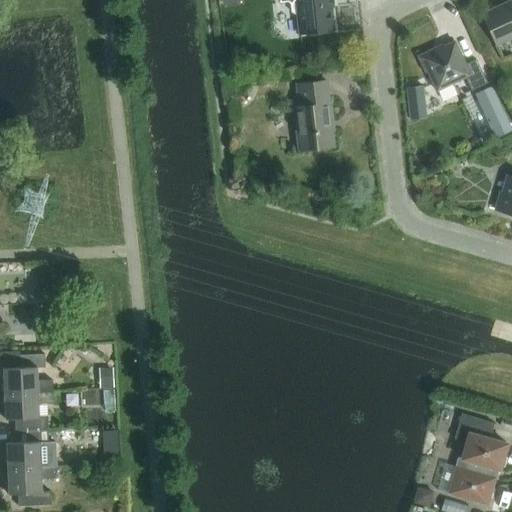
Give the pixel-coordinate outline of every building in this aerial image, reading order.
[(279,0),(280,3),(288,2),(292,4),(293,12),(297,15),(300,34),(333,31),(331,9),(333,9),(331,0),(279,0)] [(497,45),(511,37),(511,1),(483,16),(497,45)] [(434,50),(418,57),(426,74),(428,73),(436,92),(465,78),(471,91),(487,84),(476,60),(465,65),(454,42),(435,52),(434,50)] [(331,123),(333,123),(331,104),(329,104),(326,81),(297,85),(299,107),(294,108),(299,151),(333,147),(331,123)] [(511,130),(491,87),(475,94),(488,123),(477,128),(484,143),(495,138),(496,138),(511,130)] [(421,103),(425,102),(423,90),(408,92),(411,124),(423,123),(421,103)] [(502,194),(500,193),(495,211),(511,215),(511,177),(507,176),(502,194)] [(2,370),(3,395),(53,392),(52,381),(37,380),(37,370),(45,370),(44,355),(18,356),(19,369),(2,370)] [(99,369),(100,388),(115,388),(114,368),(99,369)] [(16,430),(47,429),(47,415),(39,416),(38,404),(54,402),(53,392),(3,395),(4,420),(15,420),(16,430)] [(447,466),(440,492),(449,494),(487,505),(495,479),(493,478),(496,469),(500,470),(507,444),(486,438),(490,423),(461,415),(454,439),(466,443),(458,469),(456,468),(447,466)] [(5,444),(6,469),(56,467),(56,455),(40,455),(40,443),(48,442),(47,429),(16,430),(16,443),(5,444)] [(117,446),(104,447),(105,461),(118,460),(117,446)] [(56,467),(6,469),(8,494),(18,494),(18,507),(51,505),(50,490),(42,490),(41,477),(57,477),(56,467)]
